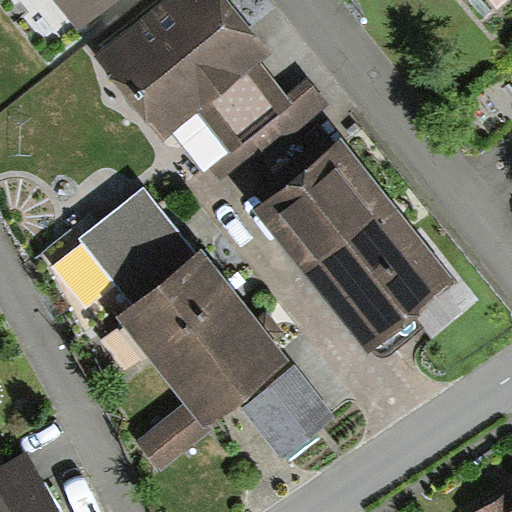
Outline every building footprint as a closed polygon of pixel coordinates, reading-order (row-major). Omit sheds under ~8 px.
[(220,0),(151,0),(96,42),(156,120),(178,103),(212,148),(277,99),(243,55),(255,46),(220,0)] [(205,156),(223,180),(319,108),(300,83),(205,156)] [(332,139),(250,202),(353,337),(436,275),(332,139)] [(198,403),(268,350),(139,181),(69,234),(198,403)] [(284,364),(235,402),(271,449),(320,412),(284,364)] [(139,467),(197,423),(176,396),(118,440),(139,467)] [(0,511),(52,511),(15,449),(0,457),(0,511)] [(511,511),(511,480),(466,509),(468,511),(511,511)]
